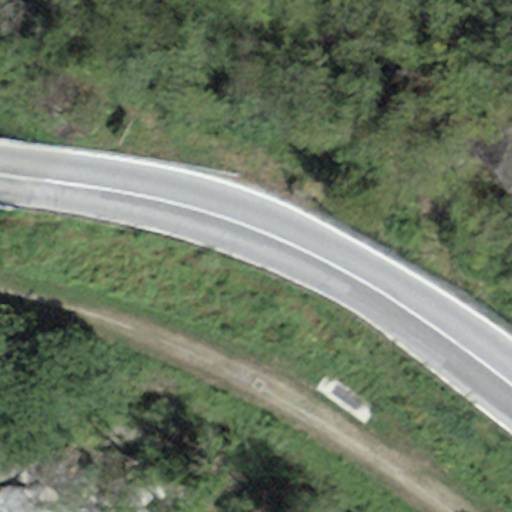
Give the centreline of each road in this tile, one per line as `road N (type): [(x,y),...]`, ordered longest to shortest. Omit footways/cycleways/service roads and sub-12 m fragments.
road 1 (secondary): [(0,171),(238,219),(405,307),(511,388)]
road 2 (track): [(0,291),(63,305),(196,355),(300,407),(457,511)]
